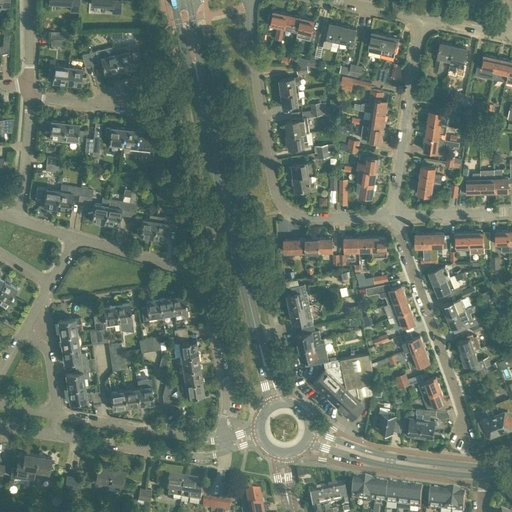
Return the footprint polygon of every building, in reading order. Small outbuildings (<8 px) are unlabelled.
[(1,0),(1,8),(9,8),(9,0),(1,0)] [(48,0),(49,2),(70,3),(70,11),(78,11),(78,0),(48,0)] [(90,0),(91,4),(112,5),(112,13),(120,14),(120,0),(113,0),(90,0)] [(287,14),(273,11),(270,24),(278,26),(275,38),(282,39),(284,27),(287,14)] [(287,14),(284,27),(298,30),(301,16),(287,14)] [(301,16),(298,30),(297,36),(312,40),(314,33),(311,33),(314,19),(301,16)] [(340,41),(343,25),(330,22),(325,42),(324,41),(323,47),(330,48),(332,39),(340,41)] [(343,25),(340,41),(347,42),(346,46),(352,47),(356,28),(343,25)] [(9,34),(9,29),(2,28),(2,33),(4,34),(2,46),(0,46),(0,67),(2,67),(0,54),(9,53),(9,47),(11,34),(9,34)] [(380,54),(381,47),(384,34),(372,31),(367,51),(380,54)] [(384,34),(381,47),(380,54),(394,57),(398,37),(384,34)] [(450,60),(453,44),(440,42),(435,69),(441,70),(443,58),(450,60)] [(122,46),(113,48),(119,70),(132,67),(132,66),(136,65),(134,57),(131,44),(122,46)] [(453,44),(450,60),(458,61),(457,65),(462,66),(466,47),(453,44)] [(89,52),(92,65),(101,62),(104,74),(119,70),(113,48),(113,46),(89,52)] [(92,65),(89,52),(82,54),(85,67),(92,65)] [(293,56),(287,54),(287,57),(282,56),(281,63),(291,65),(291,63),(293,56)] [(494,70),(497,57),(483,55),(481,68),(494,70)] [(293,56),(291,63),(298,64),(300,57),(293,56)] [(505,81),(510,60),(497,57),(494,70),(492,79),(505,81)] [(66,83),(68,66),(54,64),(54,60),(50,59),(48,73),(52,74),(51,81),(66,83)] [(400,76),(400,63),(392,63),(391,76),(400,76)] [(350,67),(345,66),(341,65),(339,72),(348,75),(354,76),(357,65),(351,64),(350,67)] [(308,72),(307,65),(296,67),(297,74),(308,72)] [(357,65),(354,76),(360,77),(363,66),(357,65)] [(68,66),(66,83),(80,85),(80,83),(85,84),(86,77),(81,76),(82,67),(68,66)] [(374,80),(385,82),(388,70),(377,68),(374,80)] [(352,85),(353,78),(342,76),(341,83),(352,85)] [(281,93),(298,90),(297,83),(299,82),(298,77),(279,80),(281,93)] [(442,101),(445,88),(434,85),(431,98),(442,101)] [(298,90),(281,93),(281,94),(278,94),(279,100),(282,100),(283,106),(302,103),(301,97),(300,98),(298,90)] [(371,112),(385,114),(387,100),(381,99),(382,92),(370,90),(368,104),(362,103),(361,110),(371,112)] [(454,92),(452,103),(463,105),(464,105),(466,94),(454,92)] [(464,105),(463,105),(470,107),(472,95),(466,94),(464,105)] [(322,108),(311,110),(302,111),(303,117),(293,119),(293,121),(285,122),(287,135),(306,132),(306,133),(309,132),(307,117),(313,116),(323,114),(322,108)] [(427,123),(447,126),(449,113),(429,110),(427,123)] [(363,124),(364,124),(383,127),(385,114),(371,112),(370,119),(364,118),(363,124)] [(471,116),(470,124),(481,126),(482,118),(471,116)] [(486,116),(486,127),(496,127),(497,117),(486,116)] [(62,139),(64,121),(50,120),(50,121),(46,120),(45,128),(49,128),(48,137),(62,139)] [(64,121),(62,139),(82,141),(82,133),(86,134),(86,130),(83,129),(83,130),(78,129),(79,123),(64,121)] [(447,126),(427,123),(426,137),(445,140),(447,126)] [(383,127),(364,124),(362,139),(381,142),(383,127)] [(122,145),(124,128),(110,126),(110,127),(105,127),(104,134),(109,135),(108,144),(122,145)] [(124,128),(122,145),(129,146),(129,149),(152,151),(153,156),(161,154),(157,142),(150,144),(137,143),(139,129),(124,128)] [(481,139),(493,140),(493,131),(481,130),(481,139)] [(306,132),(287,135),(289,148),(308,145),(306,133),(306,132)] [(91,151),(93,138),(86,137),(84,150),(91,151)] [(445,140),(426,137),(424,150),(443,153),(445,140)] [(93,138),(91,151),(99,151),(100,139),(93,138)] [(363,169),(376,171),(378,157),(368,156),(369,153),(360,152),(357,168),(359,169),(359,168),(363,169)] [(46,163),(58,164),(59,157),(46,155),(46,163)] [(293,177),(314,174),(317,174),(315,161),(291,164),(293,177)] [(58,164),(46,163),(45,170),(58,171),(58,164)] [(419,179),(440,182),(441,175),(434,174),(435,167),(421,165),(419,179)] [(357,182),(361,182),(374,184),(376,171),(363,169),(359,168),(359,169),(357,182)] [(494,169),(494,178),(495,192),(509,191),(508,177),(502,177),(502,169),(494,169)] [(329,172),(329,179),(330,179),(330,190),(337,190),(337,171),(329,172)] [(481,192),(480,178),(480,172),(472,173),(472,178),(462,179),(460,193),(481,192)] [(495,192),(494,178),(488,178),(488,172),(480,172),(480,178),(481,192),(495,192)] [(314,174),(293,177),(295,191),(314,188),(313,182),(315,182),(314,174)] [(440,182),(419,179),(417,193),(431,195),(432,188),(439,189),(440,182)] [(374,184),(361,182),(359,195),(372,197),(374,184)] [(57,202),(56,208),(70,210),(72,199),(79,200),(81,187),(68,185),(61,184),(60,190),(58,202),(57,202)] [(448,196),(456,197),(459,185),(450,184),(448,196)] [(38,186),(36,197),(39,197),(41,204),(43,204),(42,206),(56,208),(57,202),(58,202),(60,190),(38,186)] [(81,187),(79,200),(90,202),(92,189),(81,187)] [(131,190),(127,215),(134,216),(138,192),(138,188),(131,187),(131,190)] [(105,216),(104,223),(118,225),(120,214),(127,215),(131,190),(124,189),(123,201),(109,198),(106,216),(105,216)] [(106,216),(109,198),(102,197),(101,204),(94,203),(92,211),(87,212),(89,219),(91,219),(91,221),(104,223),(105,216),(106,216)] [(155,231),(157,216),(150,215),(150,219),(142,218),(141,226),(136,228),(137,234),(139,234),(139,236),(152,238),(154,231),(155,231)] [(154,231),(152,238),(167,240),(168,229),(175,230),(177,218),(164,215),(164,217),(157,216),(155,231),(154,231)] [(509,252),(509,230),(495,231),(496,244),(501,244),(501,252),(509,252)] [(470,245),(469,231),(455,232),(456,246),(470,245)] [(484,233),(483,231),(469,231),(470,245),(470,248),(477,248),(476,245),(484,245),(484,233)] [(449,245),(449,234),(443,234),(443,232),(429,233),(430,263),(437,263),(437,246),(444,246),(444,245),(449,245)] [(430,263),(429,233),(415,233),(415,247),(423,247),(423,257),(421,257),(421,263),(430,263)] [(372,250),(372,236),(358,237),(359,251),(372,250)] [(372,236),(372,250),(372,257),(387,256),(386,236),(372,236)] [(319,238),(320,251),(333,251),(332,237),(319,238)] [(359,251),(358,237),(344,237),(344,251),(359,251)] [(306,251),(306,238),(284,239),(284,252),(306,251)] [(306,238),(306,251),(320,251),(319,238),(306,238)] [(490,257),(491,269),(499,269),(499,257),(490,257)] [(433,282),(449,275),(445,265),(442,267),(441,266),(429,272),(433,282)] [(449,275),(433,282),(438,295),(444,292),(446,297),(457,292),(455,288),(459,286),(456,279),(466,275),(464,269),(461,271),(455,273),(449,275)] [(293,271),(283,272),(284,280),(293,278),(293,271)] [(338,279),(348,277),(347,271),(337,273),(338,279)] [(374,284),(385,282),(387,281),(386,275),(373,278),(374,284)] [(359,287),(374,284),(373,278),(372,277),(364,279),(358,280),(359,287)] [(0,299),(1,300),(0,302),(0,303),(5,307),(17,287),(5,280),(0,287),(0,290),(1,291),(0,292),(0,299)] [(388,303),(406,296),(401,284),(391,288),(389,283),(365,288),(367,295),(383,292),(388,303)] [(290,309),(310,305),(305,284),(291,287),(292,294),(287,295),(290,309)] [(464,298),(476,292),(473,286),(461,291),(464,298)] [(173,308),(174,313),(181,312),(181,318),(188,317),(185,294),(169,296),(171,308),(173,308)] [(160,315),(161,315),(174,313),(173,308),(171,308),(169,296),(158,298),(160,315)] [(393,316),(411,309),(406,296),(388,303),(393,316)] [(460,297),(442,304),(447,315),(474,305),(472,301),(464,305),(460,297)] [(158,298),(145,300),(146,306),(141,307),(143,324),(149,323),(148,317),(156,316),(156,320),(162,319),(161,315),(160,315),(158,298)] [(118,315),(119,321),(125,321),(126,326),(133,325),(129,302),(114,304),(116,316),(118,315)] [(116,316),(114,304),(102,306),(105,324),(119,321),(118,315),(116,316)] [(310,305),(290,309),(293,323),(300,321),(302,328),(314,325),(312,318),(313,318),(310,305)] [(354,305),(344,308),(345,314),(356,312),(354,305)] [(474,305),(447,315),(452,327),(464,322),(464,321),(468,319),(466,314),(476,310),(474,305)] [(411,309),(393,316),(395,323),(393,324),(395,330),(415,322),(411,309)] [(93,323),(94,323),(95,329),(97,343),(102,342),(100,329),(104,328),(101,314),(92,315),(93,323)] [(59,336),(77,333),(76,324),(82,324),(81,317),(75,318),(75,317),(57,320),(59,336)] [(469,326),(471,333),(482,328),(479,322),(469,326)] [(321,339),(319,330),(315,331),(314,325),(302,328),(303,334),(295,335),(298,348),(314,344),(320,343),(324,342),(324,338),(321,339)] [(173,330),(175,337),(187,335),(186,328),(173,330)] [(95,329),(89,330),(91,344),(97,343),(95,329)] [(404,356),(425,348),(420,335),(412,338),(409,331),(399,335),(401,342),(399,343),(403,351),(387,357),(389,361),(397,359),(404,356)] [(77,333),(59,336),(61,350),(79,347),(77,333)] [(377,336),(378,338),(372,340),(374,345),(388,339),(386,333),(377,336)] [(180,356),(198,353),(196,340),(188,341),(187,335),(175,337),(176,343),(172,344),(174,357),(180,356)] [(152,337),(153,350),(161,349),(159,336),(152,337)] [(145,338),(147,351),(153,350),(152,337),(145,338)] [(457,341),(461,352),(461,353),(478,347),(478,348),(480,348),(479,342),(473,344),(470,337),(457,341)] [(147,351),(145,338),(139,339),(141,352),(147,351)] [(108,344),(109,351),(121,349),(120,342),(108,344)] [(314,344),(298,348),(301,361),(311,359),(313,364),(329,361),(324,342),(320,343),(314,344)] [(80,353),(80,352),(79,347),(61,350),(63,362),(74,361),(75,368),(95,365),(94,358),(87,359),(86,352),(80,353)] [(478,347),(461,353),(465,365),(473,363),(475,370),(490,364),(487,355),(477,359),(476,354),(480,353),(478,348),(478,347)] [(391,366),(399,363),(401,363),(406,361),(409,369),(430,361),(425,348),(404,356),(397,359),(389,361),(391,366)] [(121,349),(109,351),(110,357),(122,355),(121,349)] [(182,369),(200,366),(198,353),(180,356),(182,369)] [(313,382),(352,417),(360,409),(361,401),(356,397),(372,393),(372,388),(376,388),(369,353),(324,362),(325,369),(313,382)] [(122,355),(110,357),(111,364),(123,362),(122,355)] [(163,370),(165,370),(168,358),(161,356),(158,369),(163,370)] [(511,356),(502,360),(505,367),(511,363),(511,356)] [(499,369),(505,367),(502,360),(497,362),(499,369)] [(123,362),(111,364),(112,370),(124,369),(123,362)] [(67,390),(85,387),(84,378),(89,377),(88,371),(96,369),(95,365),(75,368),(76,372),(65,374),(67,390)] [(200,366),(182,369),(184,383),(202,380),(200,366)] [(485,373),(482,367),(477,369),(479,376),(485,373)] [(165,383),(167,383),(170,371),(165,370),(163,370),(160,382),(165,383)] [(475,371),(470,373),(473,380),(478,377),(475,371)] [(396,382),(406,378),(404,373),(394,377),(396,382)] [(422,396),(440,389),(436,376),(423,381),(418,383),(422,396)] [(406,378),(396,382),(398,388),(408,384),(406,378)] [(202,380),(184,383),(176,384),(178,399),(204,395),(202,380)] [(165,383),(162,395),(164,408),(167,407),(169,397),(172,385),(167,383),(165,383)] [(138,387),(141,405),(154,403),(151,385),(138,387)] [(99,391),(94,392),(86,393),(85,387),(67,390),(69,402),(92,399),(93,406),(101,405),(99,391)] [(141,405),(138,387),(123,389),(126,407),(141,405)] [(126,407),(123,389),(109,392),(112,409),(126,407)] [(440,389),(422,396),(426,406),(433,406),(445,402),(440,389)] [(496,403),(491,405),(501,431),(507,428),(509,429),(511,428),(511,426),(511,421),(508,412),(511,410),(511,404),(509,398),(496,403)] [(485,407),(488,416),(481,419),(482,421),(478,422),(481,430),(485,429),(488,436),(489,435),(491,436),(494,435),(494,433),(501,431),(491,405),(485,407)] [(379,430),(392,432),(395,416),(394,415),(395,411),(389,410),(389,408),(380,407),(379,413),(382,413),(379,430)] [(424,409),(417,408),(416,418),(409,417),(407,434),(420,436),(424,409)] [(424,409),(420,436),(433,437),(434,429),(435,429),(436,429),(437,428),(437,427),(438,426),(438,425),(437,424),(437,423),(436,423),(435,422),(435,421),(429,420),(430,414),(436,415),(436,411),(424,409)] [(449,417),(447,410),(443,412),(436,411),(436,415),(435,416),(439,419),(442,419),(449,417)] [(10,476),(26,479),(26,478),(33,479),(33,480),(35,470),(38,455),(24,453),(23,461),(17,460),(16,467),(12,466),(10,476)] [(38,455),(35,470),(42,471),(42,475),(48,476),(51,457),(38,455)] [(108,483),(111,467),(98,465),(94,484),(100,485),(101,481),(108,483)] [(124,469),(111,467),(108,483),(116,484),(115,487),(121,488),(124,469)] [(70,487),(69,492),(79,493),(80,488),(77,488),(77,487),(81,488),(83,479),(78,478),(78,477),(71,476),(70,487)] [(181,499),(185,479),(171,477),(168,496),(174,497),(173,499),(180,501),(181,501),(181,499)] [(185,479),(181,499),(200,502),(202,488),(197,487),(198,481),(185,479)] [(363,501),(366,481),(354,479),(352,499),(363,501)] [(375,502),(377,482),(366,481),(363,501),(375,502)] [(386,503),(389,484),(377,482),(375,502),(386,503)] [(348,505),(347,500),(344,484),(332,486),(336,503),(340,502),(341,506),(348,505)] [(397,505),(400,485),(389,484),(386,503),(397,505)] [(409,506),(411,487),(400,485),(397,505),(409,506)] [(336,503),(332,486),(320,489),(324,506),(324,508),(325,511),(333,511),(333,510),(331,511),(329,507),(329,505),(336,503)] [(143,505),(145,488),(139,487),(136,505),(140,506),(140,505),(143,505)] [(420,508),(423,488),(411,487),(409,506),(420,508)] [(145,488),(143,505),(148,506),(151,489),(145,488)] [(324,506),(320,489),(309,491),(313,511),(320,511),(320,507),(324,506)] [(440,510),(443,491),(431,489),(429,509),(440,510)] [(440,510),(452,511),(454,492),(443,491),(440,510)] [(249,508),(263,506),(260,492),(246,495),(249,508)] [(454,511),(463,511),(466,493),(454,492),(452,511),(454,511)] [(218,511),(220,499),(213,498),(211,510),(218,511)] [(220,499),(218,511),(223,511),(229,511),(231,501),(220,499)]
